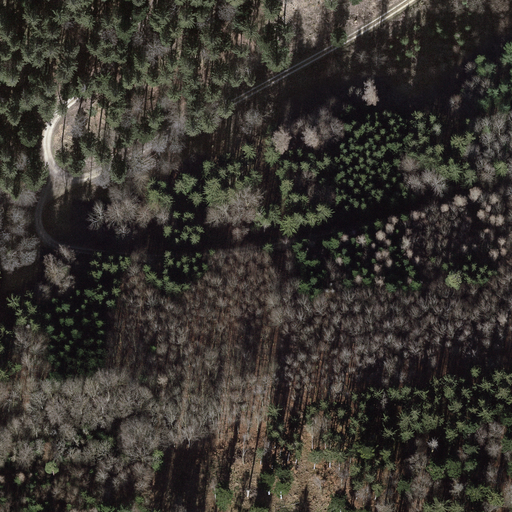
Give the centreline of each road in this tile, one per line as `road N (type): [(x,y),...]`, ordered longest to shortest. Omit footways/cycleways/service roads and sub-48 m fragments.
road 1 (track): [(43,188),(35,220),(44,243),(183,259),(511,191)]
road 2 (track): [(408,0),(178,131),(43,188),(0,193)]
road 3 (track): [(43,188),(51,129),(150,0)]
